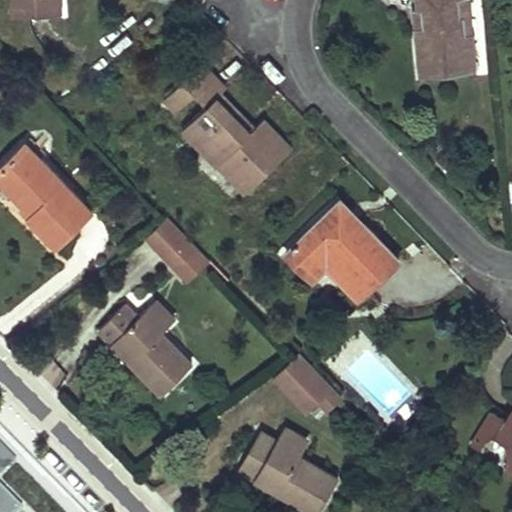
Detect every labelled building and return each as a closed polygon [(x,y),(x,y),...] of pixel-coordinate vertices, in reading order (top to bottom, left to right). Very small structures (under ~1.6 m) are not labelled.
[(11,0),(12,11),(26,10),(26,0),(11,0)] [(26,0),(26,10),(52,9),(52,0),(26,0)] [(52,0),(52,9),(60,9),(60,0),(52,0)] [(423,46),(426,75),(476,70),(472,30),(465,31),(463,11),(459,12),(457,0),(416,0),(417,7),(423,6),(424,25),(414,26),(417,46),(423,46)] [(457,0),(459,12),(463,11),(465,31),(472,30),(468,0),(457,0)] [(417,7),(413,8),(414,26),(424,25),(423,6),(417,7)] [(423,46),(417,46),(420,75),(426,75),(423,46)] [(203,59),(165,95),(177,108),(196,90),(207,101),(183,123),(246,189),(292,145),(264,116),(255,124),(251,128),(245,121),(249,117),(222,89),(227,85),(203,59)] [(249,117),(245,121),(251,128),(255,124),(249,117)] [(26,139),(0,164),(0,174),(34,210),(30,213),(57,241),(92,208),(38,152),(43,148),(32,137),(28,141),(26,139)] [(339,196),(332,203),(351,222),(359,215),(339,196)] [(332,203),(287,249),(307,269),(328,247),(368,287),(399,255),(359,215),(351,222),(332,203)] [(143,234),(185,281),(209,259),(167,212),(143,234)] [(328,247),(307,269),(315,277),(329,263),(360,294),(368,287),(328,247)] [(156,297),(150,302),(169,323),(175,318),(156,297)] [(126,298),(98,324),(112,340),(118,333),(136,352),(129,358),(160,392),(192,364),(161,330),(169,323),(150,302),(139,312),(126,298)] [(118,333),(112,340),(129,358),(136,352),(118,333)] [(271,373),(313,421),(342,395),(300,348),(271,373)] [(511,409),(496,434),(507,442),(511,456),(511,409)] [(286,421),(282,428),(306,443),(310,436),(286,421)] [(262,426),(239,465),(256,475),(260,468),(283,482),(278,489),(317,511),(338,477),(299,454),(306,443),(282,428),(277,435),(262,426)] [(0,511),(10,511),(16,507),(0,490),(0,475),(15,460),(0,444),(0,511)] [(260,468),(256,475),(278,489),(283,482),(260,468)]
